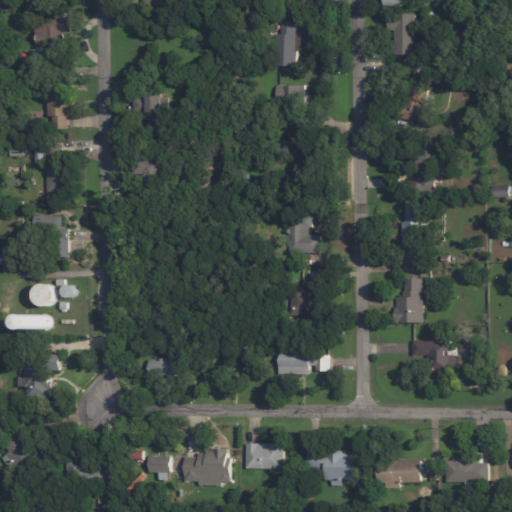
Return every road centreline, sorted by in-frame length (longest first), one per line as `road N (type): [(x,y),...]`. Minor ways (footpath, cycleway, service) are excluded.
road 1 (residential): [(354,0),(362,406)]
road 2 (residential): [(511,408),(139,403),(114,390)]
road 3 (residential): [(114,390),(106,359),(100,0)]
